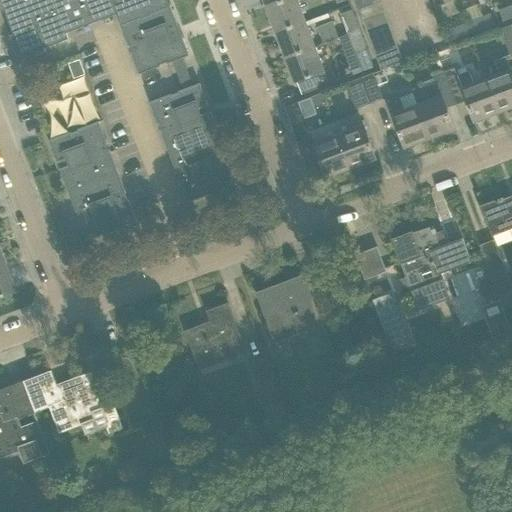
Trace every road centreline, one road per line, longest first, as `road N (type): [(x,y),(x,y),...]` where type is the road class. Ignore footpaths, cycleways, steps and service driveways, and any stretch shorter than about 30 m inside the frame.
road 1 (residential): [(67,313),(305,227)]
road 2 (residential): [(305,227),(219,0)]
road 3 (residential): [(305,227),(511,147)]
road 4 (residential): [(67,313),(0,132)]
